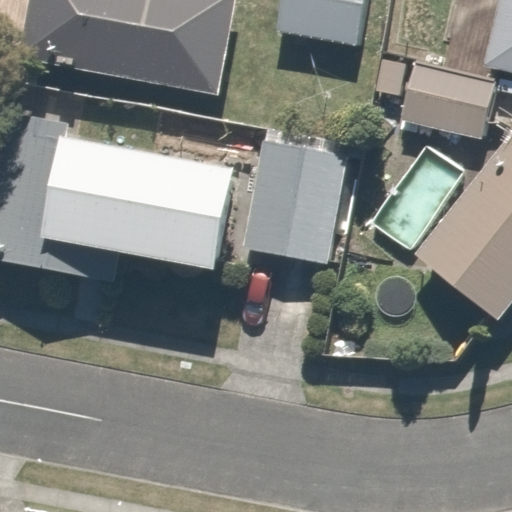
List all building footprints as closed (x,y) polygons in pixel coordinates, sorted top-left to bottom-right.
[(42,0),(31,71),(207,98),(222,0),(42,0)] [(362,0),(282,0),(277,34),(356,45),(362,0)] [(511,0),(492,0),(482,65),(481,72),(511,77),(511,0)] [(490,78),(412,65),(402,125),(480,139),(490,78)] [(0,268),(118,288),(123,255),(219,271),(236,168),(60,138),(3,128),(0,147),(0,268)] [(511,131),(411,251),(498,325),(511,308),(511,131)] [(343,157),(262,145),(239,249),(331,264),(343,157)]
